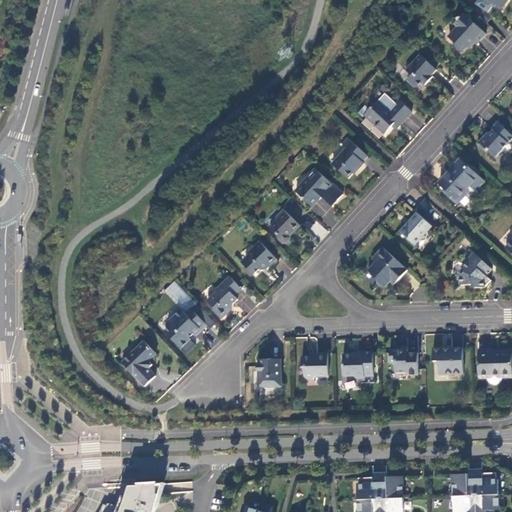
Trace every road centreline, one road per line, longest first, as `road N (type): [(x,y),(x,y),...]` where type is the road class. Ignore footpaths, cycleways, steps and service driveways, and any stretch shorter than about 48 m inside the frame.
road 1 (tertiary): [(511,432),(44,449)]
road 2 (tertiary): [(221,459),(511,449)]
road 3 (residential): [(511,55),(318,268)]
road 4 (tertiary): [(8,422),(3,216)]
road 5 (tertiary): [(45,467),(221,459)]
road 6 (residential): [(366,321),(511,316)]
